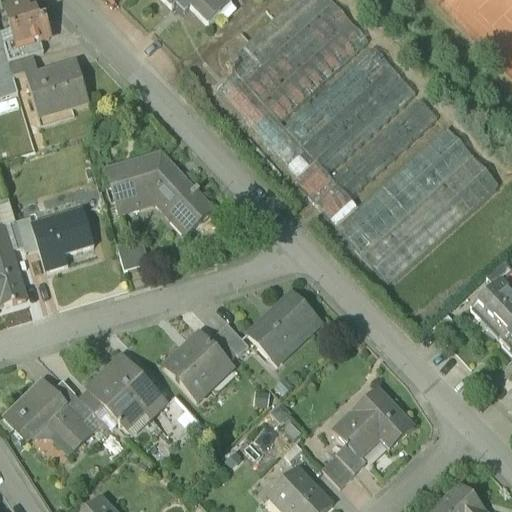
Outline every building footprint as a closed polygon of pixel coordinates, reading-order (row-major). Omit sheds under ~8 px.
[(181,3),(181,0),(157,0),(170,13),(181,3)] [(230,7),(222,0),(181,0),(181,3),(207,30),(230,7)] [(437,121),(326,0),(296,0),(224,66),(229,72),(226,74),(230,79),(215,92),(296,181),(314,165),(347,202),(437,121)] [(257,1),(237,22),(247,31),(267,10),(257,1)] [(24,6),(4,12),(14,45),(16,52),(39,45),(48,42),(43,25),(37,27),(34,15),(28,17),(24,6)] [(39,45),(16,52),(14,45),(3,48),(8,67),(32,60),(43,57),(39,45)] [(8,67),(3,53),(0,53),(0,100),(16,96),(12,81),(8,67)] [(8,67),(12,81),(36,74),(32,60),(8,67)] [(76,67),(25,82),(39,129),(73,119),(71,112),(88,107),(76,67)] [(498,188),(437,121),(347,202),(314,165),(296,181),(292,185),(387,289),(498,188)] [(160,159),(105,175),(119,219),(138,214),(133,198),(142,195),(171,226),(173,224),(184,236),(182,238),(183,240),(211,214),(196,198),(199,196),(196,193),(194,195),(180,181),(172,188),(167,182),(160,159)] [(0,207),(0,231),(2,231),(14,227),(7,205),(0,207)] [(29,223),(31,230),(61,220),(58,209),(27,218),(29,223)] [(31,230),(30,230),(35,246),(44,276),(67,270),(64,259),(93,250),(82,214),(61,220),(31,230)] [(31,230),(29,223),(14,227),(21,250),(35,246),(30,230),(31,230)] [(21,250),(14,227),(2,231),(10,256),(22,252),(21,250)] [(10,256),(2,231),(0,231),(0,310),(11,307),(11,308),(25,304),(10,256)] [(140,244),(116,251),(123,276),(148,269),(140,244)] [(511,276),(503,267),(485,283),(493,292),(498,287),(499,288),(511,276)] [(511,301),(499,288),(498,287),(493,292),(469,314),(499,346),(511,334),(511,301)] [(290,298),(246,339),(269,364),(301,334),(307,341),(320,329),(290,298)] [(247,352),(227,330),(216,340),(235,360),(237,362),(247,352)] [(511,334),(499,346),(511,359),(511,334)] [(208,349),(198,339),(163,372),(195,406),(209,392),(205,388),(226,368),(208,349)] [(235,360),(216,340),(208,349),(226,368),(235,360)] [(147,389),(120,361),(120,362),(122,364),(89,396),(87,393),(86,394),(102,411),(128,437),(145,420),(141,416),(153,405),(142,393),(147,389)] [(63,409),(40,385),(3,422),(27,447),(43,431),(70,459),(92,438),(82,428),(63,409)] [(102,411),(86,394),(77,402),(93,419),(102,411)] [(376,394),(332,437),(345,451),(359,466),(360,464),(378,447),(387,456),(413,432),(376,394)] [(92,419),(73,399),(63,409),(82,428),(92,419)] [(295,448),(284,459),(289,465),(301,454),(295,448)] [(359,466),(345,451),(335,461),(353,480),(364,469),(360,464),(359,466)] [(353,480),(335,461),(320,474),(339,494),(353,480)] [(328,511),(331,509),(297,473),(271,498),(284,511),(328,511)] [(477,511),(458,492),(436,511),(477,511)] [(106,511),(98,503),(88,511),(106,511)]
